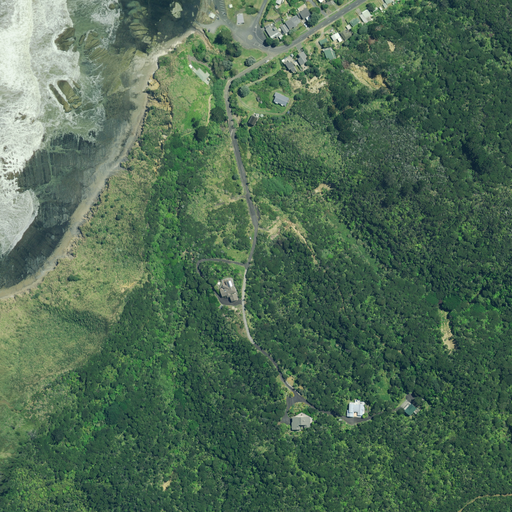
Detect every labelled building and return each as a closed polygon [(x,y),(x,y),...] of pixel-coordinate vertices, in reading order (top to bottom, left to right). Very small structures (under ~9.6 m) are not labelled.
[(300,12),(299,11),(297,13),(300,18),(302,17),(303,19),(311,15),(307,8),(300,12)] [(374,17),(372,14),(371,15),(368,9),(362,13),(362,14),(359,16),(365,24),(369,21),(369,22),(373,20),(372,18),(374,17)] [(286,24),(290,30),(294,27),(295,28),(297,26),(297,25),(302,22),(297,15),(293,18),(292,17),(285,22),(286,24)] [(360,22),(357,18),(355,20),(354,19),(349,22),(353,27),(360,22)] [(290,31),(285,24),(280,27),(280,28),(282,31),(281,31),(283,34),(284,33),(284,34),(286,36),(288,34),(287,33),(290,31)] [(339,33),(345,42),(352,37),(348,30),(351,28),(349,24),(346,26),(347,28),(339,33)] [(270,27),(265,30),(272,39),(276,36),(277,38),(281,35),(276,27),(273,29),(275,31),(273,32),(270,27)] [(331,35),(332,36),(331,36),(334,41),(341,37),(338,32),(335,34),(334,33),(331,35)] [(326,38),(319,42),(321,47),(328,43),(326,38)] [(323,50),(326,59),(329,58),(330,61),(336,58),(334,51),(332,46),(323,50)] [(305,57),(307,56),(304,51),(298,55),(300,58),(297,60),(301,66),(308,61),(305,57)] [(296,61),(293,64),(291,61),(289,63),(288,62),(285,65),(285,66),(287,69),(288,69),(289,70),(290,70),(292,72),(295,70),(293,68),(298,64),(296,61)] [(194,68),(192,70),(203,82),(209,77),(200,68),(197,71),(194,68)] [(288,104),(290,101),(289,100),(290,99),(277,93),(276,96),(277,97),(274,102),(276,102),(275,103),(278,104),(279,103),(281,105),(284,107),(284,106),(286,107),(287,103),(288,104)] [(253,115),(249,123),(255,126),(259,118),(253,115)] [(231,294),(236,292),(232,279),(226,281),(228,285),(224,284),(223,288),(225,289),(221,290),(224,297),(227,296),(228,298),(230,298),(231,302),(238,300),(236,293),(232,295),(231,294)] [(359,400),(355,400),(355,403),(350,403),(350,410),(347,410),(347,417),(353,417),(354,412),(358,412),(357,415),(363,416),(363,413),(364,413),(365,402),(359,402),(359,400)] [(416,409),(410,403),(404,409),(406,410),(404,411),(410,416),(416,409)] [(310,428),(310,417),(292,418),(292,430),(300,430),(300,425),(304,425),(304,428),(310,428)]
